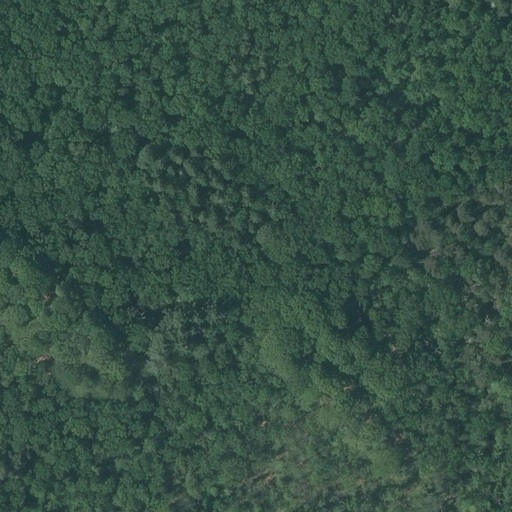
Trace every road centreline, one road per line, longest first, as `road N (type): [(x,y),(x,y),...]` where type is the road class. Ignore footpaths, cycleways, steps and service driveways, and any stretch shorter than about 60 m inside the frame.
road 1 (track): [(220,284),(247,255),(264,219),(483,2)]
road 2 (track): [(220,284),(457,511)]
road 3 (track): [(0,502),(127,365),(220,284)]
road 4 (track): [(247,255),(361,187),(511,156)]
